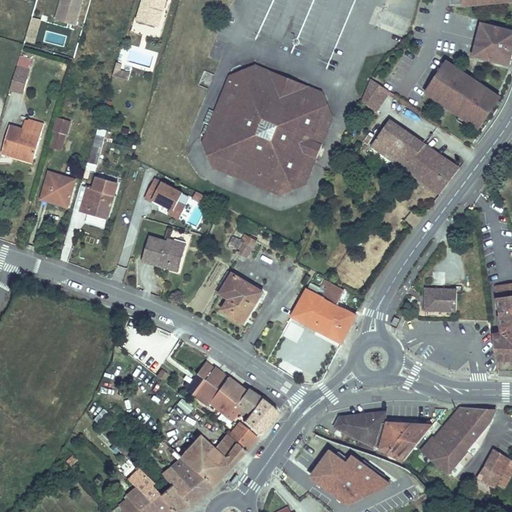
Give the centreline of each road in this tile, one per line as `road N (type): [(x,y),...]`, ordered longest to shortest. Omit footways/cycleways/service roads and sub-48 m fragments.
road 1 (tertiary): [(18,259),(179,319),(307,402)]
road 2 (tertiary): [(374,338),(386,289),(511,116)]
road 3 (secondary): [(251,508),(256,487),(302,421),(337,393)]
road 4 (secondary): [(307,402),(232,497)]
